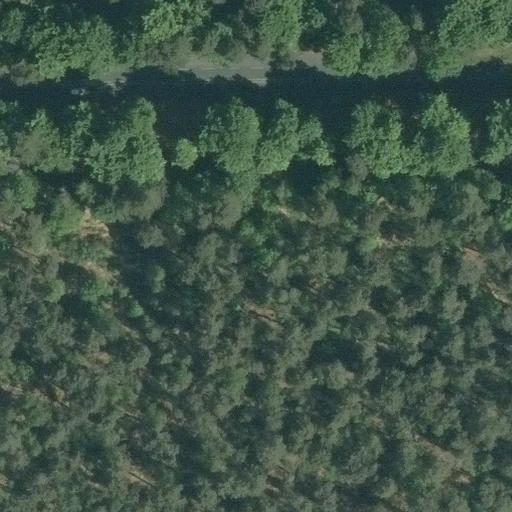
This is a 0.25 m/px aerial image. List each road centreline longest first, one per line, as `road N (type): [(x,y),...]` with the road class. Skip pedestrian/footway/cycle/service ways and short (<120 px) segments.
road 1 (primary): [(0,83),(511,74)]
road 2 (unclassified): [(511,136),(0,142)]
